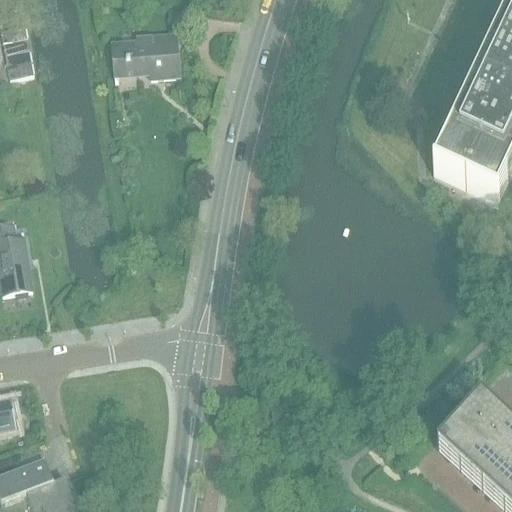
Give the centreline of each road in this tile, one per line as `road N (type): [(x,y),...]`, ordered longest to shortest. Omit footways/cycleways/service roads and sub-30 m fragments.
road 1 (secondary): [(202,355),(233,173),(277,0)]
road 2 (residential): [(43,363),(141,349),(202,355)]
road 3 (secondary): [(179,511),(202,355)]
